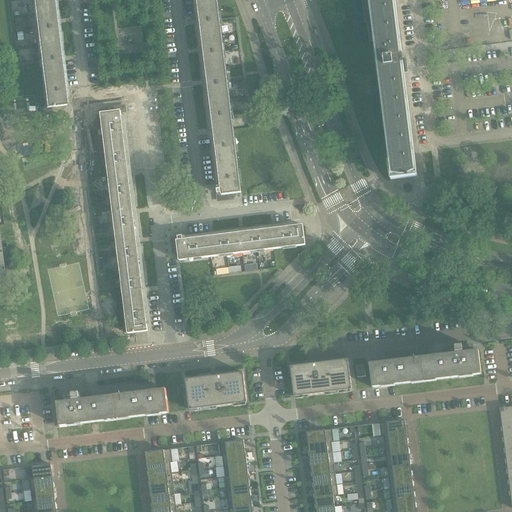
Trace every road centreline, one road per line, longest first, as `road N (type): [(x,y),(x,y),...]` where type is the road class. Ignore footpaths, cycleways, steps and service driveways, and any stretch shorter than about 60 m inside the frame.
road 1 (unclassified): [(155,222),(139,93),(86,99),(74,0)]
road 2 (residential): [(0,451),(273,417)]
road 3 (tertiary): [(260,7),(328,186),(357,226)]
road 4 (residential): [(511,387),(273,417)]
road 5 (tertiary): [(384,212),(359,186),(287,0)]
road 6 (residential): [(202,216),(175,0)]
road 7 (residential): [(310,354),(511,330)]
road 8 (residential): [(0,374),(172,354)]
road 9 (residential): [(263,341),(279,339),(372,239)]
road 10 (residential): [(511,135),(435,145),(426,71)]
road 11 (tertiary): [(372,239),(511,297)]
road 12 (residential): [(357,226),(256,328)]
road 13 (tertiary): [(511,262),(487,260),(384,212)]
road 14 (unclassified): [(172,354),(155,222)]
